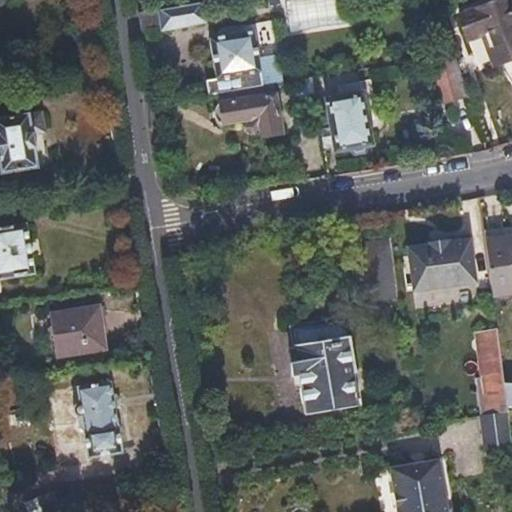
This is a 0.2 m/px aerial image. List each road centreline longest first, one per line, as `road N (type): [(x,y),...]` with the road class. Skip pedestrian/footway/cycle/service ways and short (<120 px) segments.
road 1 (residential): [(511,167),(152,225)]
road 2 (residential): [(199,511),(152,225)]
road 3 (residential): [(152,225),(110,0)]
